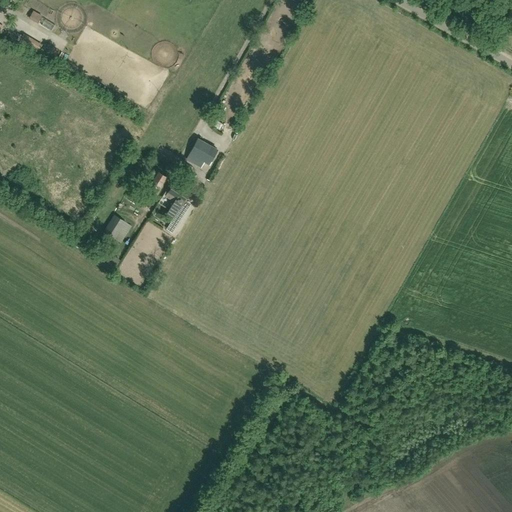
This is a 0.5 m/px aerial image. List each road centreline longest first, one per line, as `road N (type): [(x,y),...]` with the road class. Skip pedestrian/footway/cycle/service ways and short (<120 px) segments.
road 1 (unclassified): [(185,148),(271,0)]
road 2 (unclassified): [(511,65),(396,0)]
